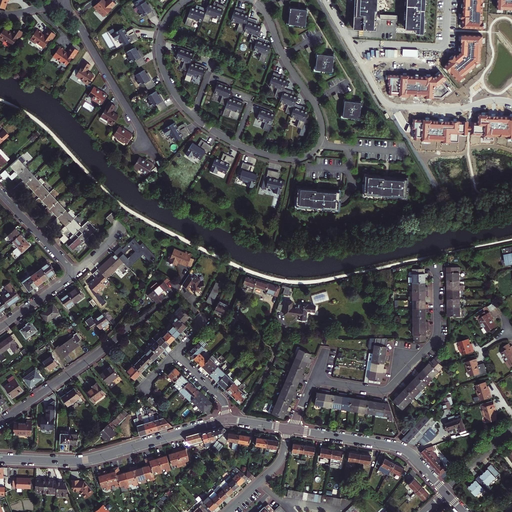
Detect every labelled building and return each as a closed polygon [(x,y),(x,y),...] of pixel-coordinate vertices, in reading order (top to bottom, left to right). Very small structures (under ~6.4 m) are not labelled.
[(9,0),(0,0),(0,6),(5,8),(6,3),(7,0),(8,0),(9,0)] [(110,0),(105,0),(104,1),(102,0),(98,0),(91,6),(98,13),(98,12),(101,16),(110,9),(108,7),(113,3),(110,0)] [(138,11),(141,17),(146,14),(147,13),(146,12),(151,9),(147,4),(145,0),(137,6),(139,10),(138,11)] [(376,30),(377,0),(406,0),(405,28),(415,29),(415,33),(424,33),(425,13),(424,13),(424,10),(425,10),(425,0),(354,0),(353,29),(376,30)] [(463,0),(463,13),(462,13),(461,19),(463,19),(462,27),(483,28),(483,23),(482,23),(482,0),(463,0)] [(511,0),(497,0),(497,8),(511,9),(511,0)] [(223,6),(213,2),(212,6),(215,7),(214,9),(221,12),(223,6)] [(148,4),(147,4),(151,9),(146,12),(147,13),(146,14),(149,19),(155,15),(148,4)] [(212,6),(207,4),(206,9),(202,21),(208,24),(210,16),(219,19),(221,12),(214,9),(215,7),(212,6)] [(202,21),(206,9),(199,6),(197,10),(194,9),(190,8),(184,24),(190,27),(193,20),(201,23),(202,21)] [(235,7),(233,13),(240,15),(241,13),(244,14),(246,11),(235,7)] [(299,8),(289,7),(287,23),(304,25),(305,9),(299,8)] [(248,18),(248,16),(244,14),(241,13),(240,15),(233,13),(230,20),(239,24),(236,31),(243,33),(243,31),(246,24),(248,18)] [(259,21),(248,18),(246,24),(253,26),(253,24),(257,25),(259,21)] [(257,36),(261,26),(257,25),(253,24),(253,26),(246,24),(243,31),(252,34),(249,41),(255,43),(255,42),(257,36)] [(3,27),(0,31),(0,40),(2,42),(3,41),(10,46),(15,39),(16,39),(18,37),(21,33),(21,32),(15,28),(12,33),(3,27)] [(36,41),(44,46),(49,39),(50,40),(52,37),(55,33),(55,32),(48,27),(44,34),(41,32),(42,31),(37,27),(30,38),(36,42),(36,41)] [(137,40),(133,33),(126,36),(125,33),(122,29),(110,35),(114,42),(117,40),(121,47),(129,43),(130,44),(137,40)] [(464,75),(480,61),(481,46),(482,46),(482,36),(462,35),(461,52),(456,56),(455,55),(449,61),(450,61),(445,66),(450,72),(458,81),(465,76),(464,75)] [(268,40),(257,36),(255,42),(262,45),(263,43),(267,44),(268,40)] [(261,53),(259,60),(265,62),(271,45),(267,44),(263,43),(262,45),(255,42),(255,43),(253,50),(261,53)] [(63,48),(64,47),(60,44),(53,54),(61,60),(60,61),(66,65),(72,56),(73,54),(74,54),(78,48),(72,44),(71,43),(67,50),(63,48)] [(176,53),(177,53),(181,55),(183,50),(190,53),(191,51),(179,47),(176,53)] [(126,58),(129,64),(134,61),(136,65),(143,61),(138,53),(137,54),(133,48),(125,53),(127,57),(126,58)] [(190,63),(193,54),(190,53),(183,50),(181,55),(177,53),(175,58),(184,61),(181,69),(187,71),(190,63)] [(326,55),(316,54),(314,70),(331,72),(332,55),(326,55)] [(83,81),(87,84),(94,74),(87,70),(91,64),(83,59),(81,62),(82,63),(80,66),(81,66),(79,70),(76,75),(84,80),(83,81)] [(187,71),(184,80),(190,82),(193,75),(201,78),(205,66),(198,64),(197,66),(194,64),(190,63),(187,71)] [(137,79),(141,85),(145,83),(147,86),(154,82),(150,75),(149,75),(145,69),(136,74),(139,79),(137,79)] [(284,76),(273,72),(271,78),(278,80),(279,78),(283,79),(284,76)] [(446,79),(441,73),(435,77),(433,77),(424,76),(424,77),(409,76),(409,75),(400,75),(389,75),(388,86),(389,86),(389,94),(399,95),(399,96),(408,97),(408,95),(425,96),(425,98),(433,98),(433,97),(442,97),(449,91),(442,82),(446,79)] [(277,89),(275,96),(281,98),(282,94),(284,88),(287,81),(283,79),(279,78),(278,80),(271,78),(268,86),(277,89)] [(226,87),(223,86),(223,85),(216,82),(212,93),(221,96),(219,103),(225,105),(227,97),(231,89),(226,87)] [(94,86),(88,95),(92,98),(91,99),(97,103),(99,101),(101,103),(102,101),(104,98),(107,93),(102,90),(101,90),(94,86)] [(293,96),(295,92),(284,88),(282,94),(289,97),(289,94),(293,96)] [(148,101),(151,107),(155,104),(157,108),(164,104),(160,97),(159,97),(155,91),(147,96),(149,101),(148,101)] [(281,98),(279,102),(288,105),(285,112),(291,114),(293,109),(295,103),(297,97),(293,96),(289,94),(289,97),(282,94),(281,98)] [(235,99),(235,100),(232,99),(227,97),(225,105),(221,115),(227,117),(230,110),(238,113),(243,101),(235,99)] [(101,115),(108,120),(107,122),(112,125),(119,115),(112,110),(115,104),(109,101),(105,107),(106,107),(101,115)] [(353,102),(343,101),(341,117),(358,119),(360,103),(353,102)] [(301,109),(304,110),(306,106),(295,103),(293,109),(300,111),(301,109)] [(261,130),(267,132),(273,115),(268,114),(265,113),(265,111),(258,109),(254,120),(263,123),(261,130)] [(304,124),(308,112),(304,110),(301,109),(300,111),(293,109),(291,114),(290,116),(299,119),(296,126),(301,128),(299,134),(304,136),(308,125),(304,124)] [(488,114),(478,114),(478,123),(472,122),(471,134),(483,134),(482,139),(493,140),(494,135),(508,136),(508,137),(511,137),(511,115),(509,116),(488,115),(488,114)] [(423,120),(413,119),(412,129),(416,129),(415,139),(423,139),(423,140),(431,141),(431,140),(442,140),(442,141),(450,142),(450,141),(458,141),(459,133),(467,133),(468,122),(459,122),(459,121),(451,121),(432,120),(423,119),(423,120)] [(175,123),(163,129),(166,136),(169,134),(174,141),(181,137),(182,138),(190,134),(186,127),(179,130),(177,127),(175,123)] [(127,128),(126,130),(123,128),(119,126),(114,134),(119,137),(118,139),(124,142),(125,141),(127,142),(133,132),(127,128)] [(193,144),(185,155),(190,159),(192,157),(199,162),(205,155),(206,156),(212,150),(205,144),(200,150),(198,148),(193,144)] [(0,149),(0,153),(7,161),(10,158),(1,148),(0,149)] [(215,158),(209,170),(216,173),(217,170),(225,173),(229,165),(230,166),(234,158),(226,154),(223,161),(220,160),(215,158)] [(138,157),(132,168),(138,171),(139,169),(147,174),(151,168),(153,163),(147,160),(146,161),(138,157)] [(26,167),(18,158),(10,165),(15,171),(9,176),(12,179),(18,174),(24,169),(26,167)] [(249,165),(241,162),(238,170),(240,171),(237,179),(245,182),(244,185),(251,188),(255,175),(250,173),(247,172),(249,165)] [(13,189),(16,191),(34,175),(26,167),(24,169),(18,174),(23,180),(13,189)] [(6,170),(0,174),(5,179),(10,174),(6,170)] [(274,172),(266,170),(264,178),(266,179),(264,188),(272,190),(271,193),(278,194),(281,181),(276,180),(273,179),(274,172)] [(34,191),(41,185),(42,184),(34,175),(16,191),(19,194),(29,185),(34,191)] [(362,194),(405,197),(406,179),(379,178),(379,176),(363,175),(362,194)] [(34,191),(39,197),(29,206),(32,209),(37,204),(42,200),(50,192),(42,184),(41,185),(34,191)] [(295,187),(294,206),(337,209),(338,192),(311,190),(311,189),(295,187)] [(44,214),(57,203),(58,201),(50,192),(42,200),(48,206),(42,211),(44,214)] [(44,221),(48,226),(66,209),(58,201),(57,203),(44,214),(48,218),(44,221)] [(41,208),(37,204),(32,209),(36,213),(41,208)] [(74,218),(66,209),(48,226),(51,229),(61,220),(66,225),(74,218)] [(107,218),(111,223),(117,218),(113,213),(107,218)] [(69,229),(74,234),(82,227),(74,218),(66,225),(60,231),(63,234),(69,229)] [(82,227),(74,234),(71,237),(72,239),(66,244),(73,251),(97,229),(89,220),(87,222),(82,227)] [(8,234),(13,240),(21,233),(15,227),(8,234)] [(21,233),(13,240),(18,246),(26,239),(21,233)] [(60,239),(64,243),(69,238),(65,234),(60,239)] [(31,244),(26,239),(18,246),(17,247),(23,252),(31,244)] [(136,248),(139,245),(134,239),(131,242),(136,248)] [(115,252),(118,255),(129,267),(142,254),(150,263),(155,258),(142,243),(139,245),(136,248),(131,242),(123,249),(121,247),(115,252)] [(183,252),(183,254),(174,250),(172,254),(170,254),(167,261),(175,266),(177,262),(190,268),(193,261),(190,259),(192,256),(183,252)] [(110,263),(101,271),(104,275),(110,281),(121,270),(126,275),(131,270),(129,267),(118,255),(115,258),(117,260),(115,262),(114,261),(111,264),(110,263)] [(8,261),(3,266),(7,271),(12,266),(8,261)] [(48,261),(41,266),(43,269),(49,276),(55,271),(48,261)] [(49,276),(43,269),(41,266),(36,270),(43,280),(49,276)] [(37,285),(43,280),(36,270),(33,267),(28,271),(30,274),(30,275),(37,285)] [(448,277),(448,282),(460,281),(460,267),(445,267),(445,277),(448,277)] [(428,277),(428,273),(424,273),(424,268),(412,268),(412,277),(408,277),(408,282),(412,282),(425,282),(425,277),(428,277)] [(100,295),(112,284),(110,281),(104,275),(101,271),(95,277),(98,280),(91,286),(100,295)] [(203,281),(200,281),(200,279),(198,278),(198,277),(194,275),(193,276),(188,273),(181,284),(187,288),(188,286),(189,285),(191,286),(190,287),(191,287),(191,289),(194,289),(194,291),(201,290),(201,287),(204,286),(203,281)] [(30,275),(30,274),(22,280),(30,290),(37,285),(30,275)] [(255,288),(255,286),(265,289),(264,290),(266,292),(277,296),(280,287),(246,276),(244,284),(255,288)] [(222,283),(217,281),(207,301),(212,304),(220,288),(219,288),(222,283)] [(445,286),(445,291),(460,290),(460,286),(464,286),(464,281),(460,281),(448,282),(448,286),(445,286)] [(2,296),(3,297),(9,306),(21,297),(10,282),(5,286),(8,291),(2,296)] [(156,304),(164,297),(160,293),(167,287),(164,284),(162,282),(158,286),(155,283),(149,288),(151,291),(146,296),(150,301),(152,299),(156,304)] [(412,282),(412,291),(428,291),(428,287),(425,287),(425,282),(412,282)] [(78,287),(69,293),(75,302),(85,296),(78,287)] [(448,299),(461,299),(460,290),(445,291),(445,294),(448,294),(448,299)] [(428,291),(412,291),(412,300),(425,299),(425,295),(428,295),(428,291)] [(75,302),(69,293),(61,299),(67,307),(75,302)] [(0,311),(9,306),(3,297),(0,299),(0,311)] [(425,299),(412,300),(413,309),(429,308),(429,304),(425,304),(425,299)] [(461,307),(461,299),(448,299),(448,304),(445,304),(445,308),(461,307)] [(220,300),(215,310),(224,314),(229,304),(220,300)] [(287,301),(287,315),(302,315),(302,318),(308,318),(308,308),(310,308),(310,303),(308,303),(309,302),(302,302),(302,303),(301,303),(301,306),(297,306),(297,307),(293,307),(293,301),(287,301)] [(487,306),(490,310),(497,307),(494,302),(487,306)] [(60,313),(54,304),(41,313),(48,322),(60,313)] [(184,322),(190,316),(180,306),(175,312),(177,314),(176,315),(178,316),(184,322)] [(461,316),(461,307),(445,308),(445,312),(448,312),(449,317),(461,316)] [(429,308),(413,309),(413,317),(425,317),(425,312),(429,312),(429,308)] [(486,313),(483,308),(475,314),(476,316),(475,317),(476,319),(478,318),(481,324),(483,328),(485,327),(488,331),(496,326),(491,318),(493,317),(489,312),(486,313)] [(111,323),(104,314),(95,320),(93,317),(87,322),(91,328),(97,323),(101,329),(111,323)] [(170,320),(174,324),(181,331),(187,325),(184,322),(178,316),(175,319),(173,317),(170,320)] [(239,320),(230,316),(227,323),(236,327),(239,320)] [(425,317),(413,317),(413,326),(429,326),(429,322),(426,322),(425,317)] [(27,325),(21,330),(27,338),(38,330),(31,321),(26,324),(27,325)] [(175,337),(181,331),(174,324),(168,330),(169,331),(175,337)] [(429,326),(413,326),(413,341),(426,341),(426,330),(429,330),(429,326)] [(167,333),(164,337),(170,343),(175,337),(169,331),(167,333)] [(69,354),(68,353),(79,345),(77,343),(82,339),(77,333),(72,336),(74,338),(63,346),(62,345),(58,348),(64,357),(69,354)] [(155,340),(156,341),(164,349),(170,343),(164,337),(161,334),(155,340)] [(11,335),(0,343),(0,358),(2,361),(6,358),(2,353),(10,347),(15,353),(21,349),(16,343),(16,342),(11,335)] [(373,349),(373,353),(388,355),(389,351),(386,351),(388,338),(382,338),(370,338),(369,348),(373,349)] [(474,351),(473,347),(471,347),(470,343),(468,338),(458,341),(459,345),(458,345),(460,351),(461,351),(462,354),(474,351)] [(158,354),(164,349),(156,341),(150,347),(152,348),(158,354)] [(201,351),(204,348),(199,342),(189,353),(194,358),(201,351)] [(511,365),(511,345),(510,346),(508,343),(501,347),(502,349),(503,351),(502,351),(500,353),(506,361),(504,362),(509,368),(511,365)] [(30,353),(26,348),(21,351),(25,357),(30,353)] [(152,348),(146,354),(153,360),(158,354),(152,348)] [(296,357),(300,359),(310,363),(312,359),(309,358),(311,354),(299,349),(296,357)] [(209,359),(201,351),(194,358),(202,366),(209,359)] [(368,361),(384,363),(385,359),(388,359),(388,355),(373,353),(369,352),(368,361)] [(141,372),(153,360),(146,354),(134,365),(141,372)] [(209,359),(202,366),(210,374),(219,365),(221,362),(213,354),(209,359)] [(52,355),(42,362),(49,371),(58,364),(52,355)] [(296,357),(292,365),(304,370),(306,365),(308,366),(310,363),(300,359),(296,357)] [(439,361),(435,358),(430,363),(429,363),(426,366),(424,364),(421,367),(433,377),(441,368),(437,364),(439,361)] [(476,377),(487,374),(484,364),(479,366),(477,359),(466,363),(466,365),(468,373),(469,372),(471,377),(475,375),(476,377)] [(366,370),(372,371),(385,373),(386,368),(383,368),(384,363),(368,361),(366,370)] [(111,364),(108,367),(108,368),(101,373),(109,383),(119,374),(111,364)] [(135,379),(141,372),(134,365),(134,364),(126,371),(135,379)] [(227,373),(219,365),(210,374),(218,381),(226,374),(227,373)] [(302,374),(304,370),(292,365),(289,373),(303,379),(304,375),(302,374)] [(433,377),(421,367),(418,370),(420,372),(417,375),(426,384),(433,377)] [(168,375),(174,381),(175,381),(181,374),(175,368),(168,375)] [(36,370),(24,378),(30,387),(43,378),(36,370)] [(372,371),(366,370),(364,382),(381,385),(382,376),(385,377),(385,373),(372,371)] [(297,386),(299,381),(302,382),(303,379),(289,373),(285,381),(297,386)] [(179,390),(188,381),(188,380),(181,374),(175,381),(176,383),(174,385),(179,390)] [(234,382),(226,374),(218,381),(226,389),(234,382)] [(426,384),(417,375),(414,379),(412,377),(409,379),(420,390),(426,384)] [(13,376),(7,380),(9,384),(5,387),(12,397),(23,390),(13,376)] [(237,378),(234,382),(226,389),(232,395),(234,393),(242,384),(237,378)] [(420,390),(409,379),(406,382),(408,384),(405,388),(414,397),(416,399),(423,392),(420,390)] [(200,392),(188,381),(179,390),(179,391),(190,402),(191,401),(192,400),(200,392)] [(295,390),(297,386),(285,381),(282,389),(296,395),(298,391),(295,390)] [(87,392),(94,401),(106,393),(97,382),(92,386),(93,387),(87,392)] [(492,398),(489,390),(488,390),(487,387),(485,382),(476,386),(477,390),(476,391),(478,397),(473,398),(475,403),(492,398)] [(234,393),(232,395),(240,403),(246,396),(242,392),(246,388),(242,384),(234,393)] [(414,397),(405,388),(402,391),(400,389),(397,392),(408,403),(414,397)] [(71,391),(62,396),(68,405),(80,397),(75,389),(71,391)] [(282,389),(279,397),(290,402),(292,397),(295,398),(296,395),(282,389)] [(324,406),(326,391),(322,390),(322,393),(317,392),(315,405),(324,406)] [(332,408),(335,395),(330,394),(330,391),(326,391),(324,406),(332,408)] [(200,392),(192,400),(198,406),(199,405),(205,411),(212,404),(208,400),(203,396),(204,396),(200,392)] [(408,403),(397,392),(394,395),(396,397),(393,401),(402,410),(408,403)] [(332,408),(341,409),(342,404),(344,393),(340,393),(339,396),(335,395),(332,408)] [(350,410),(352,398),(347,397),(348,394),(344,393),(342,404),(341,409),(350,410)] [(358,412),(359,408),(361,396),(357,396),(357,399),(352,398),(350,410),(358,412)] [(367,413),(369,401),(364,400),(365,397),(361,396),(359,408),(358,412),(367,413)] [(290,402),(279,397),(275,405),(289,411),(291,407),(288,406),(290,402)] [(375,414),(376,410),(378,399),(374,398),(374,401),(369,401),(367,413),(375,414)] [(376,410),(375,414),(393,417),(391,409),(389,404),(381,403),(382,400),(378,399),(376,410)] [(47,417),(42,416),(41,428),(54,429),(55,411),(56,401),(54,400),(48,405),(47,405),(46,411),(47,411),(47,417)] [(493,400),(481,404),(482,410),(484,417),(485,417),(487,423),(497,420),(494,411),(496,410),(495,408),(495,407),(493,400)] [(289,411),(275,405),(272,404),(268,412),(283,418),(285,413),(288,415),(289,411)] [(111,422),(116,427),(127,415),(123,410),(111,422)] [(140,411),(140,410),(136,411),(138,417),(133,419),(135,424),(137,425),(140,436),(147,433),(140,412),(140,411)] [(153,432),(149,418),(148,415),(144,416),(142,411),(140,411),(140,412),(147,433),(153,432)] [(153,432),(158,430),(153,413),(153,412),(152,411),(151,412),(152,417),(149,418),(153,432)] [(418,440),(430,428),(438,420),(428,411),(423,417),(405,435),(401,440),(414,445),(418,440)] [(153,413),(158,430),(163,428),(160,418),(159,414),(157,415),(157,414),(155,414),(155,413),(153,413)] [(458,426),(460,432),(466,430),(461,415),(457,416),(457,415),(455,415),(456,418),(456,420),(451,422),(448,422),(450,429),(458,426)] [(164,417),(160,418),(163,428),(166,428),(173,426),(164,417)] [(14,422),(13,431),(32,434),(34,422),(27,421),(26,424),(14,422)] [(100,432),(109,441),(116,434),(107,425),(106,426),(100,432)] [(212,430),(215,439),(215,441),(226,430),(225,428),(222,427),(212,430)] [(422,444),(427,442),(433,439),(437,435),(430,428),(418,440),(422,444)] [(61,443),(69,443),(70,433),(70,431),(61,430),(61,433),(61,443)] [(205,432),(202,433),(204,437),(204,440),(206,446),(207,449),(208,448),(206,442),(207,442),(209,447),(211,445),(210,441),(208,431),(205,432)] [(239,442),(240,434),(229,432),(227,440),(233,441),(231,449),(237,450),(239,442)] [(70,433),(69,443),(78,444),(79,433),(70,433)] [(202,433),(187,437),(187,440),(186,440),(190,444),(199,442),(204,440),(204,437),(202,433)] [(240,434),(239,442),(249,444),(251,436),(240,434)] [(267,447),(268,439),(257,437),(256,445),(267,447)] [(277,448),(278,440),(268,439),(267,447),(277,448)] [(215,442),(211,446),(217,451),(222,446),(216,441),(215,442)] [(304,445),(293,443),(292,451),(303,453),(304,445)] [(304,445),(303,453),(314,454),(315,446),(304,445)] [(421,453),(425,457),(445,479),(451,473),(443,464),(438,458),(432,452),(435,451),(433,446),(426,448),(421,453)] [(180,447),(177,448),(173,449),(173,451),(174,452),(174,453),(173,453),(172,452),(170,453),(174,465),(178,463),(179,467),(185,465),(184,461),(189,460),(185,448),(182,449),(183,450),(182,450),(181,448),(180,447)] [(332,449),(321,447),(320,455),(331,457),(332,449)] [(332,449),(331,457),(330,462),(340,464),(341,459),(342,459),(343,451),(332,449)] [(360,454),(349,452),(348,460),(359,462),(360,454)] [(171,470),(166,455),(163,456),(163,457),(162,457),(161,455),(161,453),(157,454),(158,457),(162,469),(166,468),(167,471),(171,470)] [(360,454),(359,462),(370,464),(371,456),(360,454)] [(162,469),(158,457),(154,458),(154,459),(153,459),(153,458),(152,456),(148,457),(153,472),(157,470),(158,474),(163,472),(162,469)] [(153,472),(148,457),(144,458),(146,464),(147,466),(146,466),(145,465),(142,466),(146,479),(150,477),(151,480),(155,479),(153,472)] [(389,474),(391,470),(395,463),(385,458),(379,469),(389,474)] [(405,468),(395,463),(391,470),(401,475),(405,468)] [(481,477),(488,485),(501,474),(492,464),(488,468),(489,469),(481,477)] [(136,465),(132,466),(137,481),(143,479),(144,483),(147,482),(146,479),(142,466),(138,467),(139,468),(137,468),(137,467),(136,465)] [(118,466),(114,468),(120,485),(120,486),(124,485),(125,488),(130,487),(129,483),(125,471),(121,472),(121,473),(120,474),(119,472),(118,466)] [(137,481),(132,466),(129,467),(129,469),(130,471),(128,471),(128,470),(125,471),(129,483),(134,482),(135,485),(138,484),(137,481)] [(109,471),(110,472),(107,473),(111,485),(114,484),(115,487),(120,485),(114,468),(110,469),(111,470),(109,471)] [(102,471),(103,472),(101,472),(102,474),(98,475),(102,487),(106,485),(107,489),(111,487),(111,485),(107,473),(106,470),(102,471)] [(234,478),(240,485),(246,480),(248,482),(251,480),(247,477),(243,473),(241,475),(240,473),(234,478)] [(230,475),(225,480),(235,490),(240,485),(234,478),(230,475)] [(31,478),(14,477),(13,487),(31,488),(31,478)] [(488,485),(481,477),(468,488),(476,497),(488,485)] [(46,494),(47,489),(47,478),(37,478),(36,488),(36,492),(39,492),(39,494),(46,494)] [(47,489),(46,494),(57,495),(57,480),(54,480),(54,479),(47,478),(47,489)] [(408,484),(416,492),(422,486),(414,478),(408,484)] [(80,491),(86,498),(93,492),(84,481),(79,481),(79,479),(72,480),(72,487),(74,487),(74,491),(80,491)] [(61,480),(57,480),(57,495),(57,496),(66,496),(67,493),(70,493),(68,488),(65,482),(61,481),(61,480)] [(235,490),(225,480),(219,485),(220,485),(229,495),(235,490)] [(214,490),(215,491),(224,500),(229,495),(220,485),(214,490)] [(429,495),(422,486),(416,492),(423,500),(429,495)] [(209,496),(218,506),(224,500),(215,491),(209,496)] [(199,502),(203,506),(208,511),(210,511),(212,511),(218,506),(209,496),(207,494),(199,502)]
